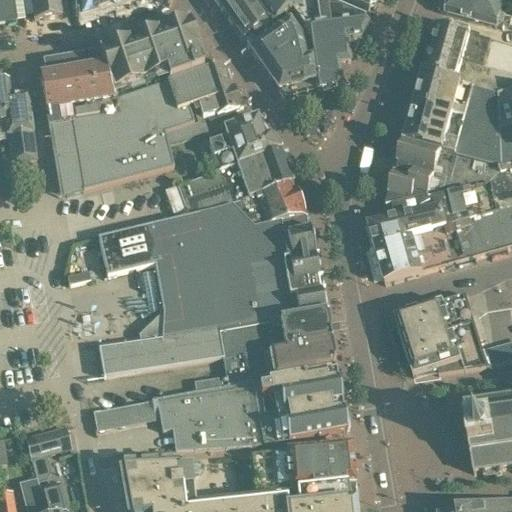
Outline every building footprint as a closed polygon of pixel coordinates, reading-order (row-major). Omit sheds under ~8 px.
[(0,0),(0,26),(16,24),(12,0),(0,0)] [(30,0),(34,22),(61,18),(58,0),(30,0)] [(79,11),(77,0),(76,0),(67,1),(69,12),(79,11)] [(80,0),(82,15),(83,16),(82,17),(83,18),(89,16),(112,9),(112,10),(127,5),(127,4),(138,0),(80,0)] [(250,0),(214,0),(234,28),(249,49),(273,33),(250,0)] [(250,0),(273,33),(249,49),(249,50),(263,70),(267,69),(270,79),(275,78),(278,91),(316,82),(313,57),(306,59),(300,37),(274,0),(250,0)] [(291,0),(285,1),(310,38),(313,57),(316,82),(318,92),(338,87),(341,79),(339,65),(350,63),(347,40),(361,38),(368,25),(363,19),(366,16),(334,3),(327,4),(326,0),(291,0)] [(339,0),(369,13),(374,11),(378,0),(339,0)] [(448,0),(446,4),(443,15),(446,16),(446,17),(496,30),(503,27),(511,29),(511,23),(511,11),(468,0),(448,0)] [(511,0),(468,0),(511,11),(511,0)] [(188,23),(98,53),(103,67),(109,84),(138,75),(144,93),(214,70),(208,54),(200,57),(188,23)] [(438,31),(425,77),(498,98),(511,92),(511,51),(474,41),(476,36),(453,30),(452,35),(438,31)] [(103,67),(39,78),(60,202),(174,173),(166,140),(156,142),(149,115),(144,93),(138,75),(109,84),(103,67)] [(214,70),(144,93),(149,115),(174,107),(177,114),(191,109),(195,123),(206,119),(201,105),(212,102),(211,99),(229,92),(220,68),(214,70)] [(425,77),(405,146),(501,171),(511,167),(511,92),(498,98),(425,77)] [(8,83),(0,83),(0,142),(8,141),(3,100),(10,99),(8,83)] [(212,102),(201,105),(206,119),(216,116),(216,118),(242,109),(237,94),(234,95),(232,91),(229,92),(211,99),(212,102)] [(3,100),(8,141),(13,177),(31,174),(30,164),(37,163),(28,96),(10,99),(3,100)] [(227,138),(208,146),(218,173),(279,152),(268,137),(263,139),(262,135),(261,127),(256,119),(225,130),(227,138)] [(396,177),(386,212),(511,182),(511,167),(501,171),(405,146),(398,169),(400,169),(397,178),(396,177)] [(218,174),(176,188),(187,218),(218,210),(231,206),(250,199),(292,184),(279,152),(218,173),(218,174)] [(511,182),(386,212),(382,226),(369,229),(374,247),(375,250),(426,237),(498,216),(511,213),(511,182)] [(292,184),(250,199),(257,218),(262,217),(265,226),(304,217),(305,217),(292,184)] [(250,199),(231,206),(253,228),(265,226),(262,217),(257,218),(250,199)] [(188,221),(98,242),(107,281),(155,270),(163,317),(161,344),(160,344),(160,346),(165,345),(218,338),(217,337),(256,331),(324,318),(314,259),(291,263),(286,237),(307,233),(304,217),(265,226),(253,228),(231,206),(218,210),(187,218),(188,221)] [(426,237),(375,250),(386,287),(511,251),(511,213),(498,216),(426,237)] [(307,233),(286,237),(291,263),(314,259),(309,233),(307,233)] [(88,276),(67,282),(69,290),(90,285),(88,276)] [(466,297),(395,320),(405,352),(483,332),(479,320),(474,321),(466,297)] [(256,331),(217,337),(218,338),(165,345),(160,346),(160,344),(138,346),(98,352),(103,381),(221,363),(222,363),(241,360),(269,356),(284,353),(284,354),(329,346),(330,346),(326,328),(324,318),(256,331)] [(483,332),(405,352),(413,379),(437,372),(439,378),(489,370),(511,366),(511,345),(484,354),(481,345),(487,343),(483,332)] [(195,396),(156,403),(159,423),(161,435),(189,430),(192,456),(251,451),(279,448),(343,436),(345,436),(346,436),(336,383),(335,384),(329,385),(327,375),(328,375),(327,369),(330,368),(330,369),(333,368),(329,346),(284,354),(284,353),(269,356),(241,360),(243,378),(224,381),(226,389),(195,394),(195,396)] [(511,400),(507,401),(506,397),(488,399),(489,404),(476,405),(475,401),(473,402),(473,406),(467,407),(467,406),(465,407),(469,441),(474,476),(477,476),(477,475),(483,474),(484,479),(501,476),(501,472),(511,470),(511,400)] [(94,414),(97,434),(159,423),(156,403),(94,414)] [(54,435),(34,440),(39,461),(59,456),(54,435)] [(349,449),(249,459),(253,500),(312,493),(312,492),(353,488),(349,449)] [(179,466),(116,469),(123,511),(356,511),(355,504),(352,504),(350,491),(354,491),(353,488),(312,492),(312,493),(253,500),(253,501),(194,507),(193,499),(192,499),(189,466),(179,466)] [(36,483),(20,487),(25,511),(43,511),(39,494),(36,483)] [(74,511),(68,487),(39,494),(43,511),(74,511)] [(15,511),(13,496),(0,497),(0,511),(15,511)]
